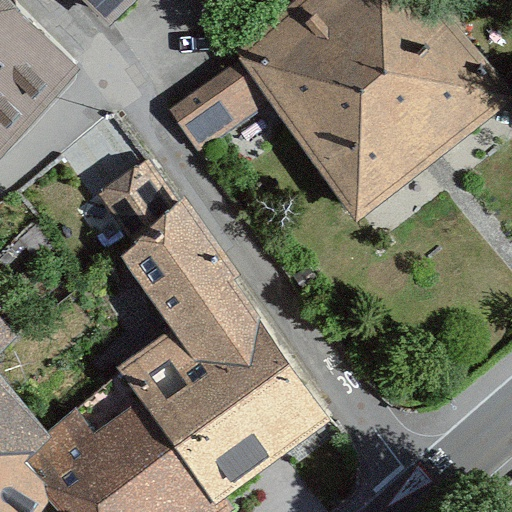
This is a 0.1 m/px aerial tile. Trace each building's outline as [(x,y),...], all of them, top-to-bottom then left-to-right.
[(0,0),(0,148),(74,69),(2,0),(0,0)] [(75,0),(98,23),(122,0),(75,0)] [(300,0),(231,48),(245,67),(272,106),(339,204),(419,149),(505,90),(442,0),(300,0)] [(174,109),(205,151),(272,106),(245,67),(174,109)] [(110,366),(120,383),(211,506),(330,424),(180,200),(166,208),(144,170),(101,196),(132,246),(118,255),(163,331),(110,366)] [(0,452),(13,452),(45,437),(0,386),(0,350),(14,339),(0,322),(0,452)] [(13,452),(42,501),(51,511),(214,511),(211,506),(120,383),(45,437),(13,452)] [(13,452),(0,452),(0,511),(33,511),(42,501),(13,452)]
